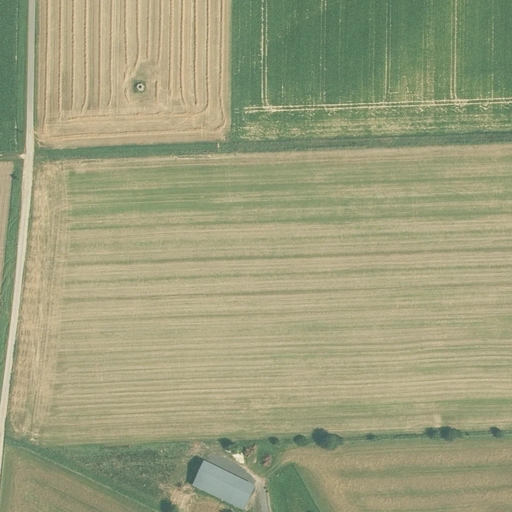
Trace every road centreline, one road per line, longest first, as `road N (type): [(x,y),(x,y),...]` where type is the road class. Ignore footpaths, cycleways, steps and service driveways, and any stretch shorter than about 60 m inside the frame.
road 1 (track): [(0,157),(511,137)]
road 2 (track): [(0,444),(29,151),(32,0)]
